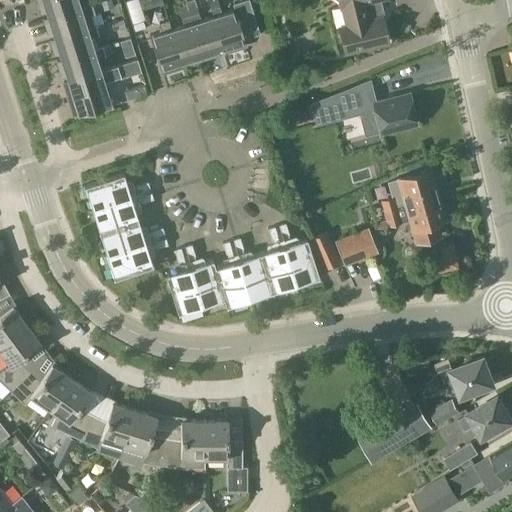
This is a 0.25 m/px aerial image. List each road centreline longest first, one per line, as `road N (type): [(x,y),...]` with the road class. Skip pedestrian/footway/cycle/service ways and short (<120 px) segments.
road 1 (residential): [(258,341),(199,349),(140,336),(96,310),(55,254),(30,179)]
road 2 (residential): [(511,288),(457,20)]
road 3 (residential): [(511,306),(258,341)]
road 4 (residential): [(260,511),(270,492),(258,341)]
road 5 (residential): [(30,179),(137,144),(167,122)]
